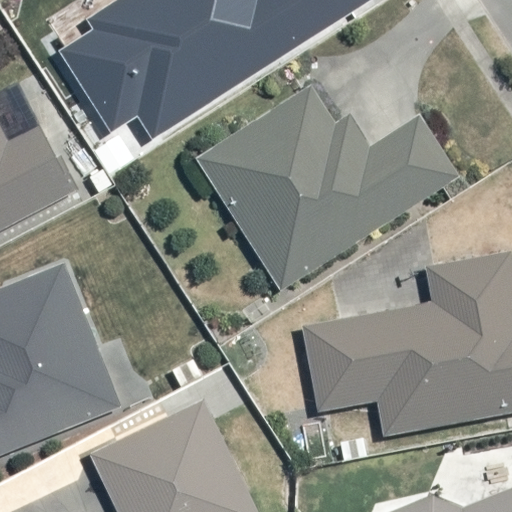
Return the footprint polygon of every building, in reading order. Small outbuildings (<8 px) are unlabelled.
[(310,91),(198,156),(283,290),(461,179),(421,117),(355,157),(310,91)] [(0,235),(83,194),(45,124),(11,142),(0,118),(0,235)] [(439,304),(306,327),(321,415),(379,404),(386,437),(511,416),(511,251),(432,266),(439,304)] [(0,459),(124,409),(63,264),(0,288),(0,459)] [(261,511),(206,401),(90,453),(119,511),(261,511)] [(398,511),(511,511),(511,491),(466,510),(435,497),(398,511)]
